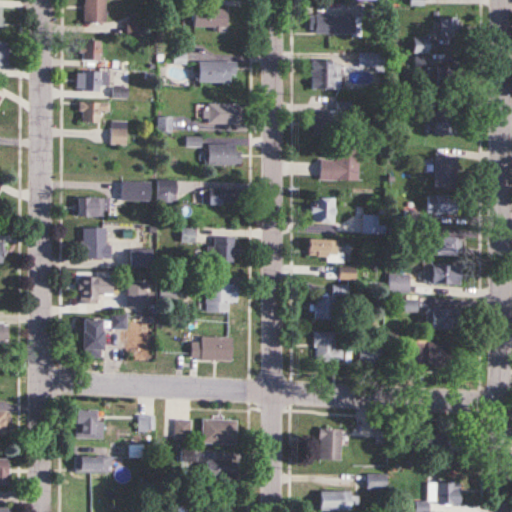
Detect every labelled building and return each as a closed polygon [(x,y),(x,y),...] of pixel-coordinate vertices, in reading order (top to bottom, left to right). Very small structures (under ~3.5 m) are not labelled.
[(104,0),(83,0),(83,23),(104,23),(104,0)] [(192,27),(225,27),(225,9),(192,9),(192,27)] [(143,18),(126,18),(126,37),(143,37),(143,18)] [(437,18),(437,39),(458,39),(458,18),(437,18)] [(99,60),(99,40),(80,40),(80,60),(99,60)] [(8,42),(0,41),(0,66),(8,66),(8,42)] [(359,69),(375,69),(375,54),(359,54),(359,69)] [(234,62),(197,62),(197,82),(234,82),(234,62)] [(311,90),(340,90),(340,62),(311,62),(311,90)] [(108,72),(76,72),(76,90),(108,90),(108,72)] [(128,88),(112,88),(112,98),(128,98),(128,88)] [(99,123),(99,112),(109,112),(109,103),(78,103),(78,123),(99,123)] [(240,124),(240,103),(204,103),(204,124),(240,124)] [(434,108),(434,135),(455,135),(455,108),(434,108)] [(171,132),(171,117),(157,117),(157,132),(171,132)] [(126,145),(126,121),(110,121),(110,145),(126,145)] [(205,144),(205,165),(239,165),(239,144),(205,144)] [(318,154),(318,180),(357,180),(357,154),(318,154)] [(434,188),(455,188),(455,157),(434,157),(434,188)] [(156,203),(175,203),(175,180),(156,180),(156,203)] [(120,202),(149,202),(149,182),(120,182),(120,202)] [(234,204),(234,189),(206,189),(206,204),(234,204)] [(456,195),(425,195),(425,214),(456,214),(456,195)] [(334,197),(310,197),(310,221),(334,221),(334,197)] [(108,198),(77,198),(77,218),(108,218),(108,198)] [(377,232),(377,215),(363,216),(363,232),(377,232)] [(81,259),(107,259),(107,229),(81,229),(81,259)] [(181,243),(194,243),(194,229),(181,229),(181,243)] [(212,263),(233,263),(233,236),(212,236),(212,263)] [(425,255),(459,255),(459,237),(425,237),(425,255)] [(336,239),(307,239),(307,258),(336,258),(336,239)] [(130,249),(130,269),(147,269),(147,249),(130,249)] [(459,284),(459,266),(425,266),(425,284),(459,284)] [(338,279),(354,279),(354,268),(338,268),(338,279)] [(409,274),(388,273),(388,293),(408,293),(409,274)] [(98,304),(98,278),(79,278),(79,304),(98,304)] [(236,312),(236,284),(205,284),(205,312),(236,312)] [(126,308),(146,308),(146,285),(126,285),(126,308)] [(332,296),(314,295),(313,319),(333,320),(334,296),(347,297),(347,286),(332,285),(332,296)] [(401,310),(417,314),(419,303),(403,299),(401,310)] [(456,330),(456,310),(425,310),(425,330),(456,330)] [(125,327),(125,317),(112,317),(112,328),(125,327)] [(81,359),(101,359),(101,320),(81,320),(81,359)] [(335,332),(313,332),(313,361),(342,361),(342,349),(335,349),(335,332)] [(426,341),(426,336),(410,335),(409,363),(453,364),(453,342),(426,341)] [(190,360),(231,360),(231,337),(190,337),(190,360)] [(360,365),(381,365),(381,338),(360,338),(360,365)] [(74,439),(99,439),(99,411),(74,411),(74,439)] [(190,420),(174,420),(174,440),(190,440),(190,420)] [(236,420),(200,420),(200,444),(236,444),(236,420)] [(318,461),(340,461),(340,429),(318,429),(318,461)] [(455,436),(432,436),(432,461),(455,461),(455,436)] [(110,474),(110,457),(74,457),(74,474),(110,474)] [(234,462),(204,462),(204,480),(234,480),(234,462)] [(365,489),(385,489),(385,474),(365,474),(365,489)] [(459,482),(435,482),(435,505),(459,505),(459,482)] [(318,511),(350,511),(350,491),(318,491),(318,511)] [(414,511),(426,511),(426,502),(414,502),(414,511)]
